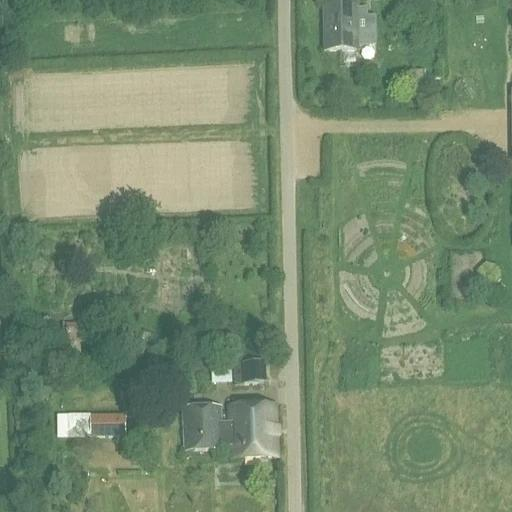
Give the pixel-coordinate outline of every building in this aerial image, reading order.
[(357,6),(323,7),(324,54),(358,53),(358,36),(363,36),(363,18),(357,18),(357,6)] [(84,325),(65,327),(67,346),(86,344),(84,325)] [(233,387),(242,386),(242,387),(266,385),(265,363),(265,355),(231,356),(231,358),(233,382),(233,387)] [(231,358),(213,359),(214,361),(214,378),(215,383),(233,382),(231,358)] [(228,423),(222,423),(217,423),(218,447),(222,447),(229,447),(230,460),(277,458),(274,406),(228,408),(228,423)] [(222,451),(222,447),(218,447),(217,423),(222,423),(221,407),(180,408),(183,453),(222,451)] [(87,421),(88,438),(121,438),(121,420),(87,421)]
